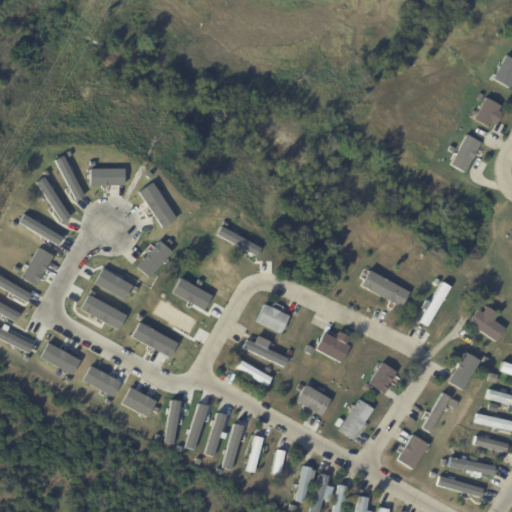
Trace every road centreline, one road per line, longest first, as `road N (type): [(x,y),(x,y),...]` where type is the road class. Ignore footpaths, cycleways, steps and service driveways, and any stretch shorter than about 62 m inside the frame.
road 1 (residential): [(201,372),(148,371),(46,313),(81,250),(107,225)]
road 2 (residential): [(201,372),(204,381),(435,511)]
road 3 (residential): [(259,284),(416,349),(426,364)]
road 4 (residential): [(426,364),(367,471)]
